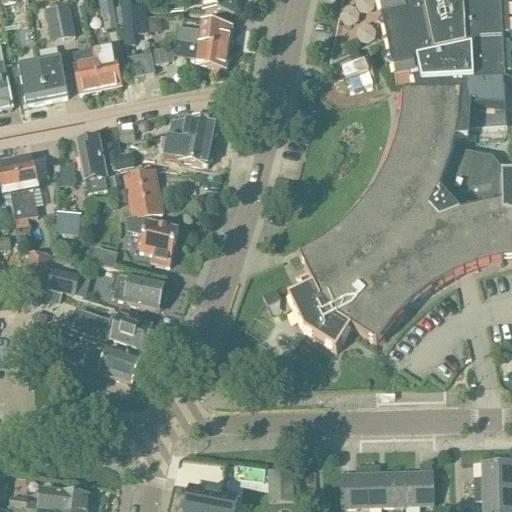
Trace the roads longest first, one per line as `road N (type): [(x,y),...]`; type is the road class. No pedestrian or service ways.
road 1 (tertiary): [(174,422),(242,228),(276,96)]
road 2 (residential): [(511,416),(174,422)]
road 3 (residential): [(0,144),(245,93),(276,96)]
road 4 (residential): [(0,442),(90,439),(159,449)]
